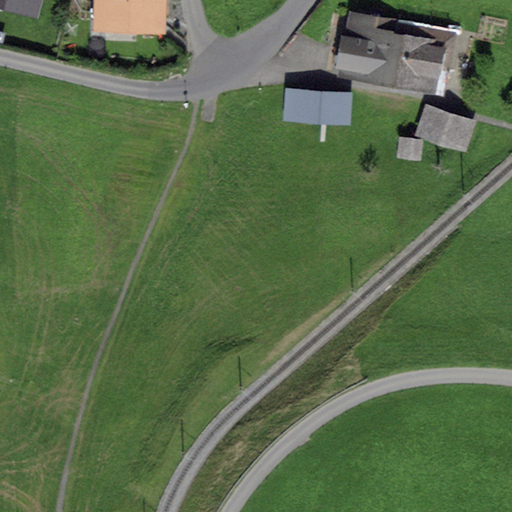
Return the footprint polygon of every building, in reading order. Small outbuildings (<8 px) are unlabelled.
[(114,21),(157,23),(157,0),(99,0),(100,12),(115,13),(114,21)] [(337,50),(334,66),(384,76),(394,25),(395,23),(350,15),(345,52),(337,50)] [(447,59),(452,36),(394,25),(384,76),(432,85),(438,57),(447,59)] [(287,92),(285,116),(348,119),(349,94),(287,92)] [(463,147),(471,124),(425,108),(417,131),(463,147)] [(402,141),(400,156),(415,158),(417,142),(402,141)]
